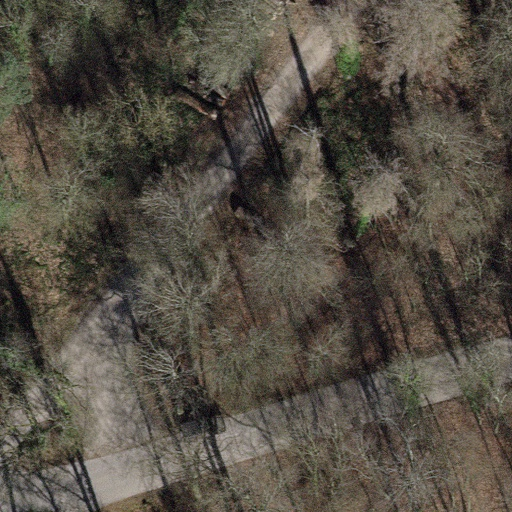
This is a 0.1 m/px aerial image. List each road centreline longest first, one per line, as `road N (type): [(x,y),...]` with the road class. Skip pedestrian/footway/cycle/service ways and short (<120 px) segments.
road 1 (track): [(0,467),(375,0)]
road 2 (unclassified): [(511,362),(42,511)]
